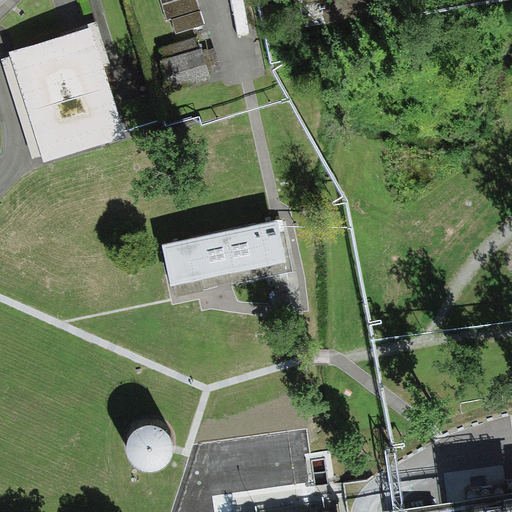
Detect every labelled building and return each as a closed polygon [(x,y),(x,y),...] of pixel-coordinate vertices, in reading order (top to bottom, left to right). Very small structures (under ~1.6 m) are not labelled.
[(0,0),(0,9),(9,0),(0,0)] [(195,0),(159,0),(165,18),(172,16),(176,30),(202,21),(195,0)] [(302,0),(307,24),(368,13),(365,0),(302,0)] [(93,24),(8,50),(43,161),(127,135),(93,24)] [(198,36),(161,48),(173,87),(225,71),(217,46),(203,50),(198,36)] [(279,215),(162,240),(172,285),(288,260),(279,215)] [(173,444),(150,410),(121,430),(144,464),(173,444)] [(511,511),(511,479),(465,487),(469,511),(511,511)] [(434,511),(433,501),(390,508),(391,511),(434,511)]
